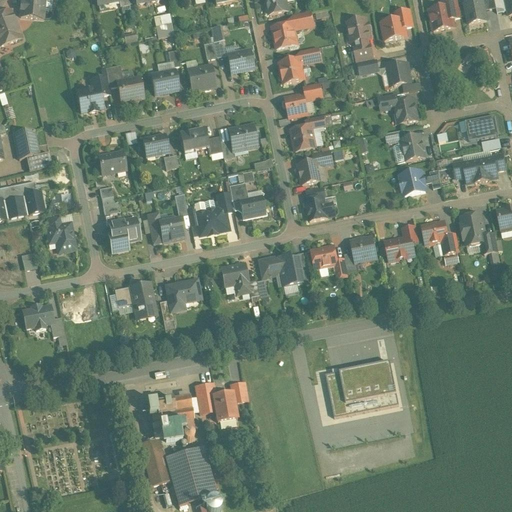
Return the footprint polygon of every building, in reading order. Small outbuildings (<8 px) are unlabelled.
[(41,0),(37,0),(22,0),(21,19),(44,21),(45,1),(41,0)] [(128,0),(120,0),(121,2),(119,2),(121,9),(130,7),(128,0)] [(266,0),(270,17),(288,13),(289,11),(288,6),(286,5),(285,0),(266,0)] [(488,0),(478,0),(479,4),(483,3),(485,13),(491,12),(488,0)] [(507,1),(500,3),(499,0),(494,0),(495,0),(497,11),(509,13),(507,1)] [(458,2),(448,4),(449,9),(450,9),(453,22),(462,20),(458,2)] [(479,4),(465,7),(469,26),(487,23),(485,13),(483,3),(479,4)] [(449,9),(430,13),(434,34),(454,29),(453,22),(450,9),(449,9)] [(410,12),(396,15),(397,23),(403,22),(405,31),(413,29),(410,12)] [(11,13),(0,17),(0,50),(0,49),(0,48),(22,40),(11,13)] [(312,15),(294,18),(296,26),(297,32),(315,28),(312,15)] [(170,16),(154,19),(157,32),(173,29),(170,16)] [(366,22),(348,26),(350,39),(354,38),(356,50),(369,47),(368,42),(370,42),(369,34),(371,34),(369,26),(367,27),(366,22)] [(397,23),(382,26),(385,43),(407,39),(405,31),(403,22),(397,23)] [(296,26),(273,30),(273,31),(274,31),(275,35),(274,37),(275,42),(276,42),(277,52),(289,49),(291,50),(298,49),(299,47),(299,45),(297,44),(294,32),(297,32),(296,26)] [(223,43),(214,45),(217,61),(226,59),(223,43)] [(214,45),(204,47),(207,63),(217,61),(214,45)] [(356,50),(355,50),(357,62),(373,58),(370,47),(356,50)] [(319,50),(302,54),(304,66),(322,63),(319,50)] [(178,53),(168,55),(172,71),(181,69),(178,53)] [(250,53),(228,58),(232,75),(254,71),(252,61),(249,61),(248,54),(250,54),(250,53)] [(301,62),(280,66),(282,72),(281,73),(282,78),(283,79),(284,86),(305,82),(301,62)] [(377,62),(359,66),(361,78),(366,77),(366,73),(378,71),(377,62)] [(407,67),(388,70),(392,89),(411,85),(407,67)] [(121,68),(106,71),(108,80),(110,91),(120,89),(119,85),(124,84),(121,68)] [(212,68),(188,73),(192,95),(217,90),(212,68)] [(176,73),(151,78),(155,98),(180,93),(176,73)] [(108,80),(92,83),(93,91),(99,90),(101,99),(111,97),(110,91),(108,80)] [(124,84),(119,85),(120,89),(124,105),(143,100),(139,81),(124,84)] [(320,85),(274,95),(304,89),(306,97),(304,97),(305,103),(323,100),(320,85)] [(93,91),(77,95),(82,115),(89,113),(90,115),(91,115),(97,114),(98,114),(97,111),(103,110),(101,99),(99,90),(93,91)] [(304,97),(286,101),(290,120),(308,117),(305,103),(304,97)] [(386,99),(379,100),(382,113),(396,110),(395,105),(388,107),(386,99)] [(414,102),(395,105),(396,110),(397,118),(400,120),(401,119),(403,126),(418,123),(414,102)] [(331,118),(324,119),(326,128),(333,126),(331,118)] [(495,118),(460,125),(464,145),(499,137),(495,118)] [(324,119),(306,123),(308,130),(311,129),(312,132),(326,129),(326,128),(324,119)] [(253,128),(229,133),(231,142),(233,154),(234,154),(257,149),(253,128)] [(308,130),(292,133),(294,142),(297,153),(296,153),(296,154),(316,150),(312,132),(311,129),(308,130)] [(199,132),(180,136),(184,154),(208,150),(209,149),(207,142),(205,130),(199,131),(199,132)] [(34,132),(14,136),(20,161),(40,157),(34,132)] [(405,133),(387,136),(389,147),(399,145),(399,148),(403,148),(402,142),(406,141),(405,133)] [(166,138),(143,142),(146,160),(147,160),(146,157),(154,155),(155,158),(169,155),(166,138)] [(406,141),(402,142),(403,148),(406,164),(426,160),(421,138),(406,141)] [(220,139),(207,142),(209,149),(208,150),(210,157),(223,155),(221,144),(220,139)] [(499,141),(482,145),(484,154),(501,151),(499,141)] [(231,142),(221,144),(223,155),(224,162),(235,160),(234,154),(233,154),(231,142)] [(342,152),(334,154),(336,163),(344,161),(342,152)] [(331,153),(314,157),(315,164),(318,164),(319,169),(333,166),(331,153)] [(109,159),(100,161),(100,159),(99,159),(103,177),(118,174),(118,172),(125,171),(125,173),(126,172),(123,155),(109,157),(109,159)] [(503,157),(492,159),(493,161),(494,161),(496,174),(506,172),(503,157)] [(176,158),(164,160),(166,173),(179,170),(176,158)] [(465,167),(464,167),(467,180),(468,187),(476,185),(476,186),(490,184),(490,183),(498,181),(496,174),(494,161),(493,161),(465,167)] [(315,164),(299,168),(303,187),(322,183),(319,169),(318,164),(315,164)] [(464,165),(454,167),(457,182),(467,180),(464,167),(465,167),(464,165)] [(439,173),(430,175),(432,182),(440,180),(439,173)] [(421,174),(401,179),(402,185),(401,185),(403,194),(404,194),(406,199),(426,194),(424,188),(424,187),(422,187),(421,182),(423,182),(422,181),(422,180),(421,174)] [(440,180),(432,182),(434,192),(442,190),(440,180)] [(0,222),(44,214),(40,194),(37,195),(35,184),(0,191),(0,222)] [(245,186),(230,189),(231,195),(233,205),(240,204),(239,201),(248,199),(245,186)] [(324,189),(307,193),(309,203),(324,200),(326,200),(324,189)] [(112,190),(100,193),(102,201),(114,198),(112,190)] [(231,195),(218,198),(220,211),(225,210),(226,216),(235,214),(233,205),(231,195)] [(184,197),(175,199),(179,218),(188,216),(188,213),(184,197)] [(114,198),(102,201),(103,208),(115,205),(114,198)] [(262,199),(249,202),(248,199),(239,201),(240,204),(243,221),(266,217),(262,199)] [(309,203),(306,203),(310,224),(328,220),(328,219),(336,218),(333,206),(325,208),(324,200),(309,203)] [(115,205),(103,208),(105,218),(121,214),(119,205),(115,205)] [(206,212),(204,205),(195,207),(195,209),(194,209),(195,210),(194,210),(194,212),(195,211),(198,228),(200,238),(208,237),(217,235),(229,232),(226,216),(225,210),(220,211),(206,213),(206,212)] [(511,210),(506,212),(506,213),(498,214),(502,233),(511,230),(511,210)] [(194,212),(188,213),(188,216),(191,229),(198,228),(195,211),(194,212)] [(72,216),(60,219),(62,226),(74,224),(72,216)] [(148,218),(149,222),(152,235),(154,247),(164,245),(164,246),(186,241),(181,222),(161,226),(159,216),(148,218)] [(481,217),(462,221),(463,227),(461,228),(464,243),(466,243),(467,248),(482,245),(486,244),(485,239),(484,235),(484,234),(482,226),(483,226),(481,217)] [(60,219),(47,221),(48,230),(62,227),(62,226),(60,219)] [(114,219),(106,220),(107,228),(110,227),(109,227),(115,226),(114,219)] [(136,222),(119,226),(119,225),(115,226),(109,227),(110,227),(112,237),(109,238),(113,256),(129,252),(127,245),(141,242),(136,221),(136,222)] [(152,235),(149,222),(143,223),(146,237),(152,235)] [(439,226),(438,225),(432,226),(431,228),(423,230),(426,248),(427,248),(429,249),(436,247),(437,246),(442,245),(449,243),(448,239),(445,225),(439,226)] [(48,230),(47,231),(49,244),(56,243),(59,256),(76,252),(71,226),(62,227),(48,230)] [(416,230),(402,233),(404,242),(411,241),(413,249),(420,248),(416,230)] [(457,237),(448,239),(449,243),(442,245),(445,258),(460,255),(457,237)] [(495,237),(485,239),(486,244),(482,245),(485,258),(499,255),(495,237)] [(373,241),(352,245),(354,255),(356,263),(357,265),(377,261),(373,241)] [(404,242),(386,246),(390,264),(391,264),(391,266),(400,264),(399,262),(415,259),(413,249),(411,241),(404,242)] [(334,249),(321,251),(321,253),(312,255),(316,272),(318,271),(320,272),(327,271),(328,269),(334,268),(338,267),(337,263),(334,249)] [(354,255),(345,257),(346,262),(349,276),(358,274),(357,265),(356,263),(354,255)] [(278,260),(260,264),(264,281),(278,277),(281,290),(298,287),(292,258),(278,261),(278,260)] [(346,262),(337,263),(338,267),(334,268),(337,282),(349,279),(349,276),(346,262)] [(246,267),(221,272),(225,290),(226,290),(238,287),(241,297),(250,296),(248,285),(249,285),(249,284),(246,267)] [(265,282),(257,284),(260,298),(260,300),(269,299),(265,282)] [(197,283),(167,289),(172,315),(183,313),(181,304),(201,300),(197,283)] [(257,283),(249,284),(249,285),(248,285),(250,296),(251,300),(260,298),(257,284),(257,283)] [(238,287),(226,290),(227,294),(229,294),(229,296),(234,295),(235,298),(237,298),(241,297),(238,287)] [(150,288),(138,291),(138,289),(124,292),(127,309),(135,308),(136,314),(136,316),(138,323),(146,321),(145,318),(156,316),(150,288)] [(124,292),(116,294),(116,293),(115,293),(119,311),(127,309),(124,292)] [(115,298),(110,299),(113,315),(119,314),(115,298)] [(41,308),(32,310),(32,312),(23,314),(27,331),(36,330),(36,333),(46,331),(45,328),(51,327),(54,326),(53,322),(51,308),(42,310),(41,308)] [(62,320),(53,322),(54,326),(51,327),(54,340),(59,339),(65,338),(62,321),(62,320)] [(333,376),(326,377),(334,421),(399,408),(390,364),(359,371),(339,375),(339,371),(332,372),(333,376)] [(245,386),(231,388),(232,396),(233,396),(235,406),(248,404),(245,386)] [(214,387),(196,390),(200,417),(216,415),(213,399),(216,399),(214,387)] [(216,399),(213,399),(216,415),(218,425),(238,421),(235,406),(233,396),(232,396),(216,399)] [(189,397),(156,403),(158,416),(152,417),(152,418),(149,419),(150,428),(153,427),(153,428),(187,422),(189,433),(195,432),(193,422),(194,422),(193,416),(194,416),(193,415),(191,407),(192,407),(192,406),(191,406),(191,402),(191,401),(190,401),(190,397),(189,397)] [(156,403),(147,404),(150,418),(152,418),(152,417),(158,416),(156,403)] [(184,424),(162,427),(166,447),(183,444),(181,434),(186,433),(184,424)] [(191,433),(186,434),(183,438),(183,443),(187,446),(192,445),(195,441),(195,436),(191,433)] [(160,441),(140,447),(152,490),(172,484),(165,462),(160,441)] [(204,451),(165,462),(172,484),(179,510),(217,499),(204,451)] [(215,502),(213,501),(212,502),(210,502),(208,503),(207,504),(206,505),(206,507),(205,508),(205,510),(206,511),(205,511),(220,511),(221,511),(221,510),(221,509),(221,508),(221,507),(220,505),(219,503),(217,502),(215,502)]
